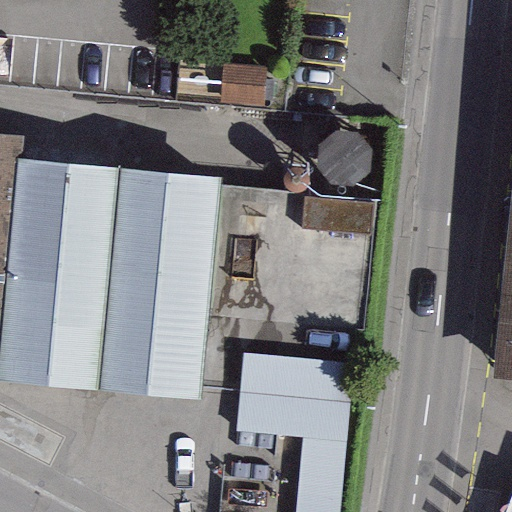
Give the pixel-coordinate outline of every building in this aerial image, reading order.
[(392,192),(400,182),(404,170),(404,158),(400,147),(392,138),(383,131),(372,128),(360,129),(349,133),(340,140),(334,150),(331,162),(332,174),(337,186),(346,194),(357,200),(370,201),(382,198),(392,192)] [(33,153),(0,150),(0,353),(18,355),(31,180),(33,153)] [(234,195),(31,180),(18,355),(16,382),(220,397),(224,339),(234,195)] [(370,205),(234,195),(224,339),(359,349),(370,205)] [(347,511),(357,383),(263,376),(259,436),(310,440),(305,511),(347,511)]
